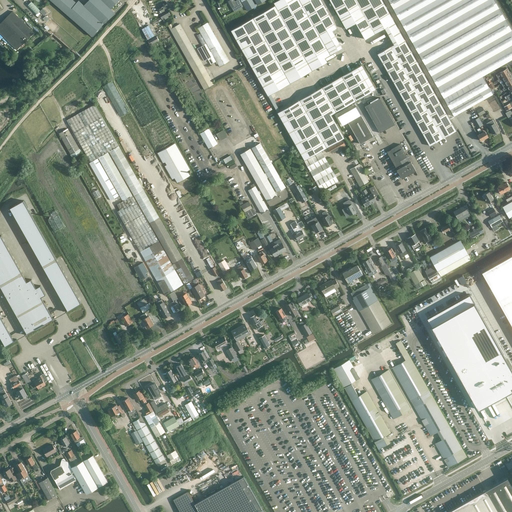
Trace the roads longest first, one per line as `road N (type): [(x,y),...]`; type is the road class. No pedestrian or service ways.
road 1 (track): [(49,91),(182,329)]
road 2 (tertiary): [(291,268),(454,177)]
road 3 (track): [(212,170),(117,20)]
road 4 (track): [(185,186),(172,183),(98,40)]
road 5 (tertiary): [(143,351),(291,268)]
road 6 (unclassified): [(398,511),(511,446)]
road 7 (unknown): [(224,306),(165,200)]
road 8 (unclassified): [(136,511),(78,406)]
